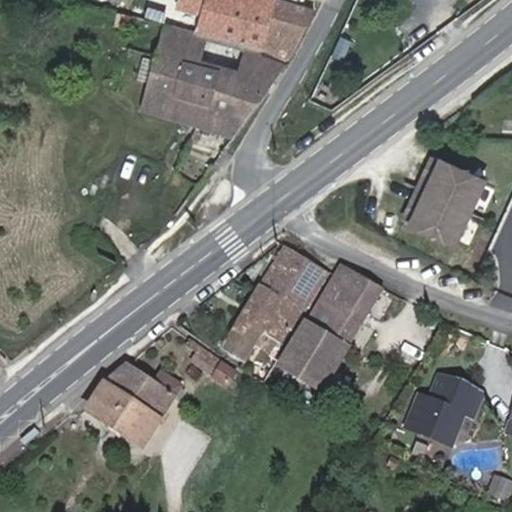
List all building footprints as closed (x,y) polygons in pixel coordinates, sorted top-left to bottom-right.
[(264,50),(276,0),(180,0),(178,8),(202,15),(196,32),(263,51),(264,50)] [(290,61),(317,10),(279,0),(276,0),(264,50),(290,61)] [(135,17),(119,13),(115,28),(132,32),(135,17)] [(141,111),(235,139),(287,66),(262,55),(263,51),(196,32),(167,23),(157,57),(144,53),(138,76),(150,80),(141,111)] [(403,228),(455,251),(483,186),(430,164),(403,228)] [(278,350),(291,329),(294,332),(329,274),(286,248),(224,350),(252,367),(248,375),(263,384),(282,352),(278,350)] [(383,289),(346,268),(324,306),(320,303),(279,371),(319,395),(383,289)] [(238,375),(187,340),(183,346),(196,355),(191,363),(230,388),(238,375)] [(130,364),(105,385),(87,412),(145,452),(165,422),(163,420),(174,403),(182,390),(184,388),(161,373),(155,382),(130,364)] [(469,390),(439,378),(430,401),(419,396),(410,419),(456,437),(464,415),(473,418),(478,403),(466,398),(469,390)] [(182,390),(174,403),(181,406),(188,394),(182,390)] [(482,395),(469,390),(466,398),(478,403),(482,395)] [(456,437),(410,419),(406,429),(452,447),(456,437)] [(385,467),(395,472),(400,464),(390,458),(385,467)] [(484,496),(506,503),(511,487),(511,481),(492,474),(484,496)] [(414,511),(419,504),(408,498),(399,511),(414,511)]
